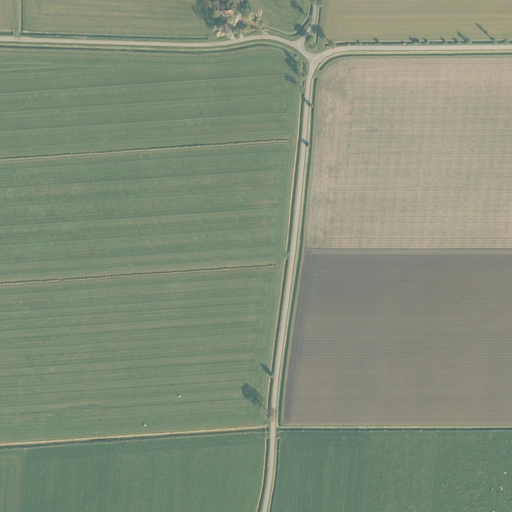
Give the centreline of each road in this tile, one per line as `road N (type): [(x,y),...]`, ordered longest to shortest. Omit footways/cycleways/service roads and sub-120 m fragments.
road 1 (tertiary): [(264,511),(315,62)]
road 2 (unclassified): [(315,62),(282,39),(261,37),(201,44),(0,38)]
road 3 (tertiary): [(315,62),(342,48),(511,46)]
